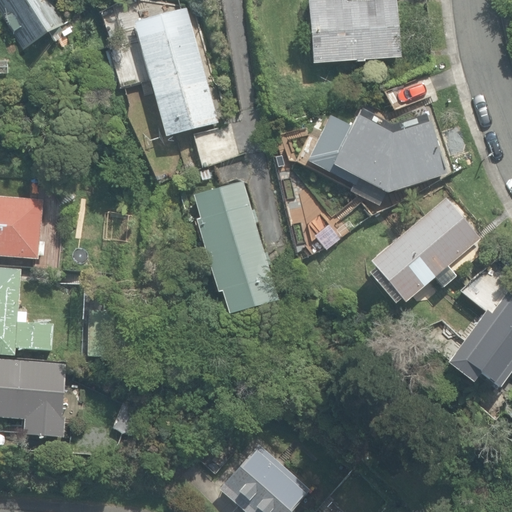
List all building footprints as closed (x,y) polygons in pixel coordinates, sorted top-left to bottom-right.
[(0,0),(0,10),(24,50),(48,35),(53,42),(63,36),(59,28),(65,24),(50,0),(0,0)] [(327,0),(306,2),(311,66),(399,58),(394,0),(376,0),(345,3),(345,0),(327,0)] [(127,23),(157,139),(215,123),(183,9),(127,23)] [(379,198),(441,175),(425,124),(383,135),(349,117),(324,167),(379,198)] [(224,124),(193,133),(204,171),(235,163),(224,124)] [(219,293),(226,316),(276,301),(242,181),(191,196),(198,219),(194,220),(216,295),(219,293)] [(0,258),(37,261),(37,257),(40,257),(41,244),(38,243),(41,201),(0,197),(0,258)] [(398,300),(402,305),(433,278),(442,288),(454,278),(446,268),(480,240),(445,198),(368,263),(373,268),(367,273),(393,304),(398,300)] [(90,266),(91,255),(75,253),(74,265),(90,266)] [(0,355),(13,356),(14,348),(49,351),(51,326),(15,323),(19,271),(0,269),(0,355)] [(478,374),(496,388),(511,367),(511,295),(506,291),(489,314),(485,311),(444,364),(470,385),(478,374)] [(88,356),(124,357),(124,339),(113,339),(114,303),(103,303),(102,310),(89,310),(88,356)] [(22,436),(61,438),(65,365),(0,361),(0,417),(23,419),(22,436)] [(142,411),(120,402),(109,431),(131,440),(142,411)] [(216,490),(241,511),(289,511),(309,490),(257,444),(216,490)]
